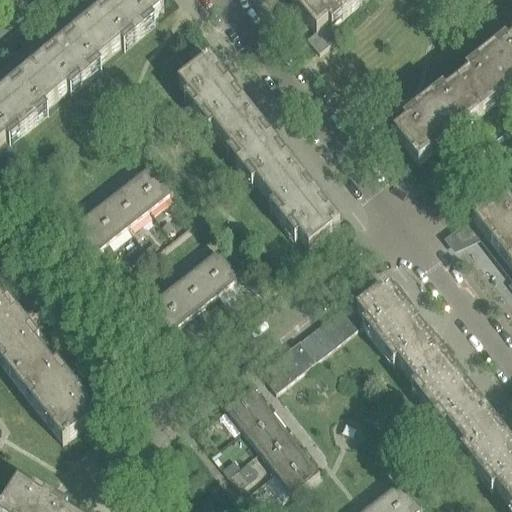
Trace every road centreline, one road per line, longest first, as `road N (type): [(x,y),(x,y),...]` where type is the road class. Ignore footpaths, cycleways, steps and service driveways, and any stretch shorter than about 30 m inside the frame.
road 1 (residential): [(401,232),(155,436)]
road 2 (residential): [(401,232),(221,0)]
road 3 (residential): [(155,436),(0,223)]
road 4 (residential): [(511,370),(401,232)]
road 5 (residential): [(511,144),(401,232)]
